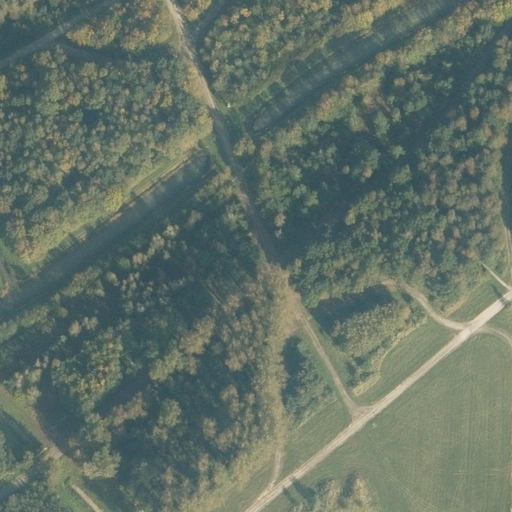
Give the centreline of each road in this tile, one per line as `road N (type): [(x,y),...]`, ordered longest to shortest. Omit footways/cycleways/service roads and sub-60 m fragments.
road 1 (track): [(0,497),(394,165),(511,23)]
road 2 (track): [(361,421),(274,266),(170,0)]
road 3 (unknown): [(451,350),(422,296),(408,290),(300,316),(275,379),(271,493)]
road 4 (track): [(511,302),(248,511)]
road 5 (track): [(34,41),(91,56),(149,54),(186,41),(225,0)]
road 6 (unknown): [(511,152),(502,201),(511,272)]
road 7 (track): [(0,61),(104,0)]
